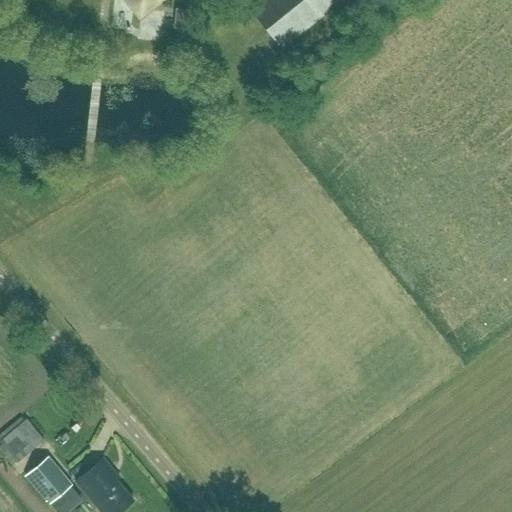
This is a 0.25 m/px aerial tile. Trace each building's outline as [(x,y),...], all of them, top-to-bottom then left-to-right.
[(128,0),(128,2),(134,10),(144,11),(157,0),(128,0)] [(338,0),(263,0),(250,11),(280,47),(338,0)] [(0,442),(17,462),(43,440),(26,420),(0,442)] [(50,502),(70,485),(47,458),(27,474),(50,502)] [(100,511),(120,511),(133,501),(116,481),(120,478),(103,458),(75,482),(100,511)]
